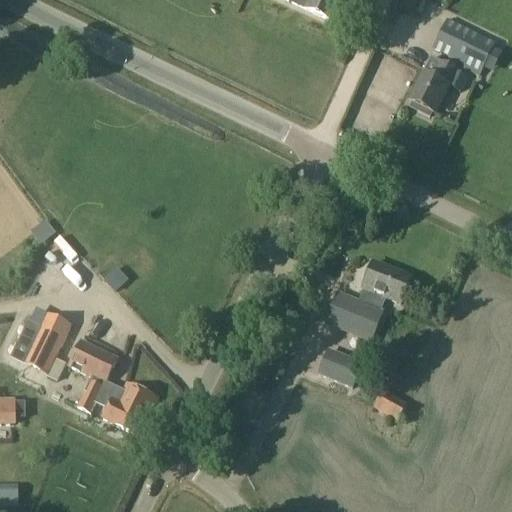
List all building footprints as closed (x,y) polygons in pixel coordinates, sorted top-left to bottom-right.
[(280,0),(333,24),(343,0),(280,0)] [(433,37),(437,27),(414,19),(410,29),(433,37)] [(495,46),(447,22),(432,51),(465,68),(463,71),(480,79),(495,46)] [(441,64),(432,81),(423,76),(409,105),(434,118),(449,89),(457,72),(441,64)] [(358,304),(336,295),(324,327),(371,346),(384,314),(380,313),(385,301),(400,307),(411,280),(372,264),(361,292),(363,293),(358,304)] [(46,316),(40,329),(26,322),(8,360),(47,379),(72,329),(46,316)] [(126,387),(123,394),(106,386),(118,362),(81,344),(68,370),(91,381),(76,409),(90,417),(96,406),(108,412),(104,421),(138,438),(156,401),(126,387)] [(317,377),(352,391),(362,365),(327,352),(317,377)] [(384,393),(374,410),(397,425),(407,407),(384,393)] [(259,422),(268,403),(250,394),(241,413),(259,422)] [(0,400),(0,424),(13,425),(13,400),(0,400)] [(14,490),(0,490),(0,509),(15,509),(14,490)]
